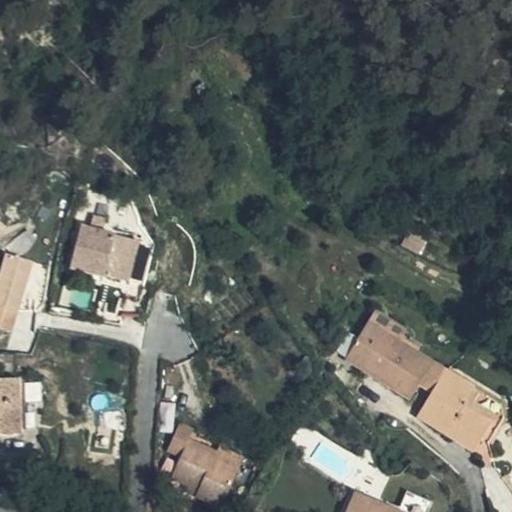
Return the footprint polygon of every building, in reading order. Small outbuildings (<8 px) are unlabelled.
[(106,270),(128,276),(139,237),(84,222),(74,262),(89,266),(106,270)] [(148,281),(150,271),(143,238),(139,237),(128,276),(148,281)] [(19,276),(26,278),(44,238),(25,257),(19,276)] [(143,238),(150,271),(158,241),(143,238)] [(0,328),(9,331),(26,278),(19,276),(25,257),(5,252),(0,270),(0,328)] [(106,270),(89,266),(87,276),(103,280),(106,270)] [(380,309),(373,319),(403,338),(410,328),(380,309)] [(445,374),(449,367),(403,338),(373,319),(350,355),(416,397),(425,383),(436,389),(445,374)] [(508,402),(449,367),(445,374),(436,389),(421,413),(480,449),(508,402)] [(0,431),(24,431),(23,375),(0,374),(0,431)] [(228,500),(243,461),(219,451),(221,445),(193,434),(196,425),(182,420),(171,448),(184,453),(175,474),(192,481),(204,485),(203,490),(228,500)] [(219,451),(243,461),(248,448),(224,439),(221,445),(219,451)] [(190,486),(203,490),(204,485),(192,481),(190,486)] [(409,490),(405,499),(433,511),(436,502),(409,490)] [(404,511),(400,510),(356,492),(347,511),(404,511)] [(400,510),(404,511),(431,511),(433,511),(405,499),(400,510)]
